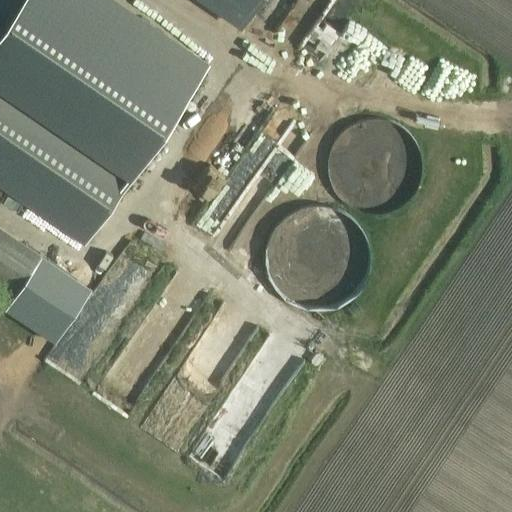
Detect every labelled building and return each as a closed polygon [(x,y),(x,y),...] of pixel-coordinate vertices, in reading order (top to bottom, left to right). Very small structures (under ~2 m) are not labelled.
[(199,35),(145,0),(108,0),(187,53),(199,35)] [(195,0),(237,28),(255,0),(195,0)] [(4,34),(0,40),(0,45),(37,70),(44,60),(4,34)] [(0,185),(60,226),(121,137),(0,54),(0,185)] [(195,71),(183,64),(173,80),(185,87),(195,71)] [(299,222),(329,243),(347,216),(336,208),(340,203),(324,193),(315,206),(312,204),(299,222)] [(37,259),(0,234),(0,288),(12,296),(37,259)] [(12,296),(3,309),(54,344),(90,291),(38,256),(37,259),(12,296)] [(154,276),(170,288),(182,273),(166,261),(154,276)] [(57,385),(93,340),(74,326),(45,364),(50,368),(45,375),(57,385)]
